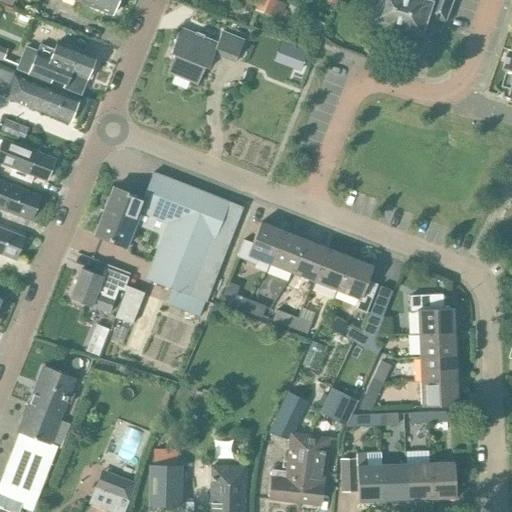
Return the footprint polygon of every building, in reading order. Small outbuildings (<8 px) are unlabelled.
[(72,0),(111,15),(117,0),(72,0)] [(259,0),(255,10),(279,19),(285,0),(259,0)] [(380,0),(374,21),(424,36),(430,16),(446,22),(454,0),(435,0),(435,2),(428,0),(380,0)] [(167,72),(198,85),(205,68),(208,70),(214,55),(234,64),(243,40),(222,32),(218,44),(180,29),(170,54),(173,56),(167,72)] [(27,75),(80,96),(95,57),(58,43),(55,50),(40,45),(37,51),(25,47),(16,70),(28,74),(27,75)] [(280,46),(274,60),(300,70),(306,56),(280,46)] [(511,48),(505,69),(508,69),(503,86),(511,89),(511,90),(509,100),(511,101),(511,48)] [(0,96),(5,98),(69,124),(78,101),(14,75),(0,70),(0,96)] [(0,129),(0,132),(23,141),(28,128),(4,119),(0,129)] [(476,170),(380,134),(362,181),(459,217),(476,170)] [(0,163),(13,168),(47,181),(55,160),(40,155),(41,151),(22,144),(21,146),(2,138),(0,144),(0,163)] [(191,298),(206,303),(242,208),(191,187),(152,172),(141,200),(113,189),(95,235),(125,247),(138,214),(163,223),(153,249),(156,250),(144,279),(191,298)] [(0,208),(31,221),(40,197),(0,181),(0,208)] [(256,260),(270,265),(284,232),(259,223),(251,244),(244,240),(237,257),(254,265),(256,260)] [(0,254),(15,260),(24,239),(0,229),(0,254)] [(284,232),(270,265),(293,274),(306,241),(284,232)] [(306,241),(293,274),(316,283),(330,250),(306,241)] [(330,250),(316,283),(339,292),(352,259),(330,250)] [(373,267),(352,259),(339,292),(360,300),(356,310),(366,313),(377,285),(367,282),(373,267)] [(91,307),(111,314),(117,300),(97,292),(102,277),(81,269),(69,300),(90,308),(91,307)] [(118,316),(132,321),(143,292),(129,287),(118,316)] [(346,338),(362,347),(369,336),(374,340),(394,292),(381,287),(361,333),(353,328),(346,338)] [(452,308),(440,309),(439,296),(412,297),(413,310),(417,310),(418,336),(453,335),(452,308)] [(273,323),(278,312),(270,309),(266,320),(273,323)] [(278,312),(273,323),(297,331),(301,320),(278,312)] [(346,338),(353,328),(333,317),(327,327),(346,338)] [(301,320),(297,331),(306,334),(310,323),(301,320)] [(112,341),(123,345),(128,331),(117,327),(112,341)] [(453,335),(418,336),(419,360),(454,359),(453,335)] [(362,347),(377,355),(383,345),(374,340),(369,336),(362,347)] [(91,338),(85,351),(98,356),(103,342),(91,338)] [(420,384),(455,383),(454,359),(419,360),(420,384)] [(368,386),(382,385),(391,367),(379,361),(368,386)] [(0,481),(0,511),(18,511),(20,508),(30,511),(31,511),(39,494),(57,447),(59,448),(69,425),(58,421),(74,378),(44,366),(18,433),(19,434),(1,479),(0,481)] [(455,383),(420,384),(421,408),(456,406),(455,383)] [(364,395),(358,409),(371,409),(382,385),(368,386),(363,395),(364,395)] [(330,389),(319,414),(345,426),(357,401),(330,389)] [(191,406),(212,410),(215,396),(195,392),(191,406)] [(268,500),(296,503),(303,451),(306,437),(307,436),(292,434),(300,415),(279,406),(268,432),(289,440),(285,472),(272,470),(268,500)] [(427,424),(445,423),(445,412),(426,413),(427,424)] [(377,414),(377,426),(397,426),(397,413),(377,414)] [(410,424),(427,424),(426,413),(410,414),(410,424)] [(377,426),(377,414),(361,415),(362,427),(377,426)] [(296,503),(320,506),(328,438),(307,436),(306,437),(303,451),(296,503)] [(147,507),(180,507),(181,466),(176,466),(177,451),(152,451),(152,466),(148,465),(147,507)] [(407,465),(404,465),(406,500),(430,499),(429,464),(428,454),(406,455),(407,465)] [(357,491),(356,467),(356,460),(341,461),(343,492),(357,491)] [(429,464),(430,499),(455,498),(454,463),(429,464)] [(379,466),(381,501),(406,500),(404,465),(379,466)] [(209,511),(243,511),(245,467),(211,466),(209,511)] [(381,501),(379,466),(356,467),(357,491),(357,502),(381,501)] [(122,511),(134,483),(100,470),(87,503),(109,511),(122,511)]
